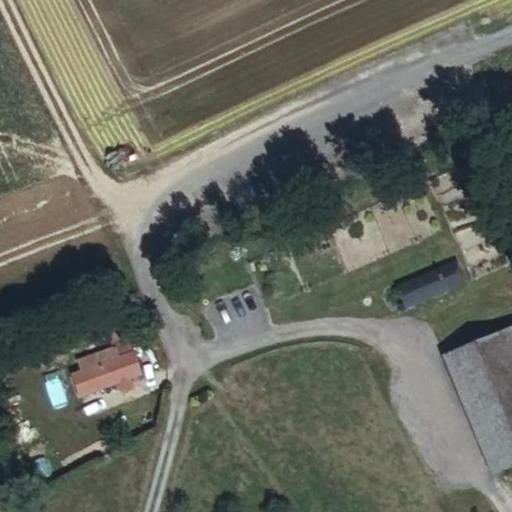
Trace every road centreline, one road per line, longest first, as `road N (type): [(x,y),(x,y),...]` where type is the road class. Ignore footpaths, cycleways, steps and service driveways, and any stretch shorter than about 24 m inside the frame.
road 1 (track): [(481,511),(433,415),(373,363),(315,353),(187,396),(150,511)]
road 2 (track): [(135,234),(91,176),(2,0)]
